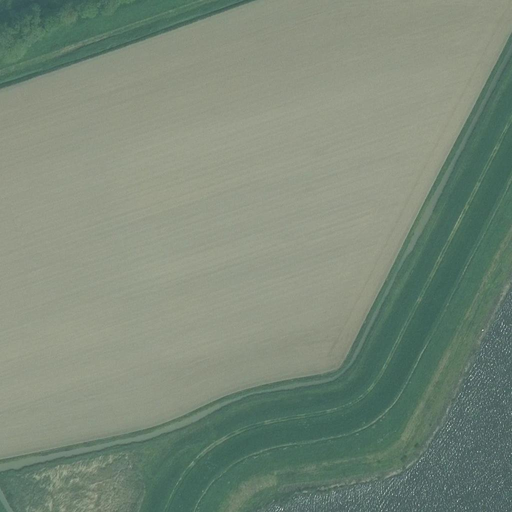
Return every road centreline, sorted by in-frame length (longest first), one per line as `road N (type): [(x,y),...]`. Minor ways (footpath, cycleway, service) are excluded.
road 1 (track): [(511,117),(370,390),(343,407),(235,430),(200,453),(164,511)]
road 2 (track): [(0,69),(218,0)]
